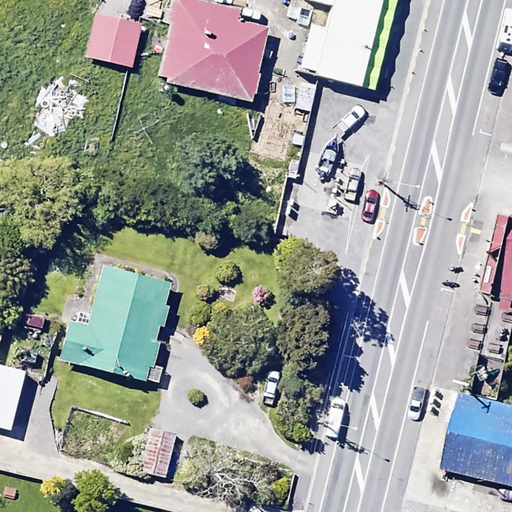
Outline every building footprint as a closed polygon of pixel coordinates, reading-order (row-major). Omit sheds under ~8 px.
[(170,22),(158,74),(167,76),(166,81),(252,101),(269,26),(240,19),(242,9),(203,0),(172,0),(171,7),(165,5),(162,20),(170,22)] [(357,84),(379,0),(333,0),(318,72),(357,84)] [(96,12),(86,55),(130,65),(140,23),(96,12)] [(87,97),(45,90),(40,122),(52,124),(54,113),(84,118),(87,97)] [(284,226),(292,186),(270,181),(262,222),(284,226)] [(511,223),(495,294),(511,297),(511,223)] [(174,282),(104,263),(87,326),(68,321),(58,357),(146,382),(174,282)] [(0,364),(0,426),(9,429),(23,370),(0,364)] [(511,403),(461,390),(441,464),(511,483),(511,403)] [(140,472),(166,478),(176,434),(150,428),(140,472)]
